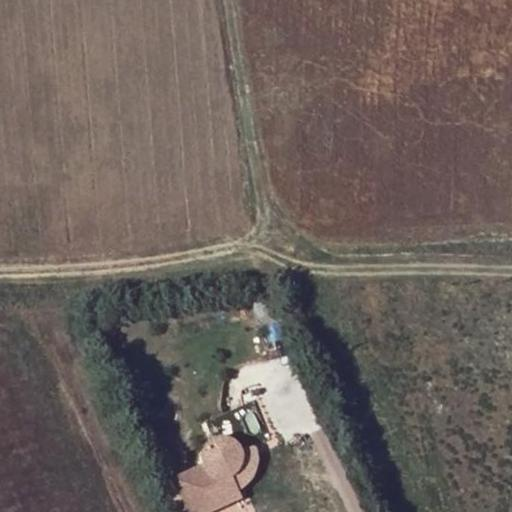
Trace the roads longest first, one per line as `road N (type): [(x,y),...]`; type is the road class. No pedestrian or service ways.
road 1 (track): [(0,273),(252,252),(311,267)]
road 2 (track): [(252,270),(279,354),(351,511)]
road 3 (track): [(231,0),(273,257)]
